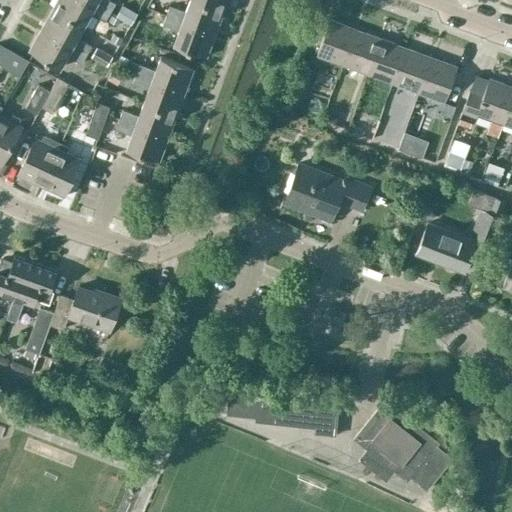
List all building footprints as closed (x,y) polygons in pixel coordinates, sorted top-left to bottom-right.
[(104,21),(110,12),(88,0),(59,0),(55,8),(85,26),(92,13),(104,21)] [(88,0),(110,12),(115,3),(108,0),(88,0)] [(217,34),(225,11),(195,0),(190,0),(187,11),(171,5),(168,15),(217,34)] [(229,0),(195,0),(225,11),(229,0)] [(131,24),(137,13),(122,4),(116,16),(131,24)] [(78,38),(85,26),(55,8),(42,30),(86,54),(90,45),(78,38)] [(111,14),(107,21),(116,26),(120,19),(111,14)] [(208,57),(217,34),(168,15),(164,25),(180,31),(175,45),(208,57)] [(344,67),(355,31),(330,22),(317,57),(344,67)] [(81,63),(86,54),(42,30),(30,51),(61,68),(68,55),(81,63)] [(368,76),(381,40),(355,31),(344,67),(368,76)] [(114,33),(110,39),(119,44),(123,38),(114,33)] [(394,85),(407,50),(381,40),(368,76),(394,85)] [(0,46),(0,59),(3,61),(8,51),(0,46)] [(91,57),(107,66),(112,56),(96,47),(91,57)] [(419,95),(432,59),(407,50),(394,85),(419,95)] [(125,68),(128,60),(128,58),(121,55),(116,64),(125,68)] [(186,93),(195,69),(162,56),(156,71),(141,65),(137,75),(186,93)] [(100,78),(106,67),(90,58),(85,69),(100,78)] [(445,102),(458,69),(432,59),(419,95),(444,104),(445,102)] [(300,99),(311,68),(298,64),(287,94),(300,99)] [(114,83),(119,75),(112,71),(107,79),(114,83)] [(178,116),(186,93),(137,75),(134,84),(149,90),(144,103),(178,116)] [(51,92),(43,106),(54,113),(66,92),(71,95),(75,88),(70,85),(59,78),(51,92)] [(503,126),(511,100),(511,88),(490,80),(483,98),(485,98),(478,116),(503,126)] [(43,106),(51,92),(39,85),(27,106),(39,113),(43,106)] [(485,98),(483,98),(470,93),(462,114),(477,119),(478,116),(485,98)] [(511,128),(511,100),(503,126),(511,128)] [(445,102),(444,104),(441,113),(452,117),(456,106),(445,102)] [(100,139),(111,107),(98,103),(87,135),(100,139)] [(169,139),(178,116),(144,103),(139,116),(124,110),(120,121),(169,139)] [(326,111),(322,120),(334,125),(336,119),(332,113),(326,111)] [(368,140),(375,120),(355,113),(348,134),(368,140)] [(18,125),(22,118),(15,114),(11,121),(0,115),(0,163),(1,164),(21,127),(18,125)] [(160,161),(169,139),(120,121),(117,130),(133,136),(128,149),(160,161)] [(62,143),(54,139),(43,135),(40,142),(36,140),(19,176),(41,187),(62,143)] [(454,139),(444,165),(459,171),(464,173),(469,160),(464,158),(469,145),(454,139)] [(65,198),(83,162),(67,154),(70,147),(62,143),(41,187),(65,198)] [(363,214),(372,190),(348,180),(347,183),(301,166),(289,198),(314,208),(311,216),(331,224),(339,205),(363,214)] [(497,185),(500,178),(485,172),(482,180),(497,185)] [(489,242),(498,218),(486,214),(477,237),(489,242)] [(476,245),(429,227),(418,258),(465,275),(476,245)] [(29,284),(37,263),(15,255),(12,264),(2,260),(0,266),(0,293),(12,297),(19,281),(29,284)] [(47,302),(59,271),(37,263),(29,284),(19,281),(12,297),(14,298),(7,319),(14,321),(21,300),(34,305),(37,298),(47,302)] [(110,332),(122,299),(105,293),(104,295),(80,286),(75,300),(61,295),(55,313),(51,325),(63,328),(67,317),(110,332)] [(51,325),(55,313),(41,308),(26,350),(35,353),(36,352),(39,353),(49,324),(51,325)] [(142,367),(133,364),(128,380),(136,383),(142,367)] [(76,384),(91,389),(96,374),(81,368),(76,384)] [(335,437),(338,413),(318,411),(319,406),(260,399),(261,395),(231,391),(228,416),(257,419),(256,422),(315,429),(314,435),(335,437)] [(439,442),(407,417),(384,399),(352,438),(365,448),(363,451),(391,474),(394,471),(407,481),(410,478),(426,490),(452,458),(436,445),(439,442)]
